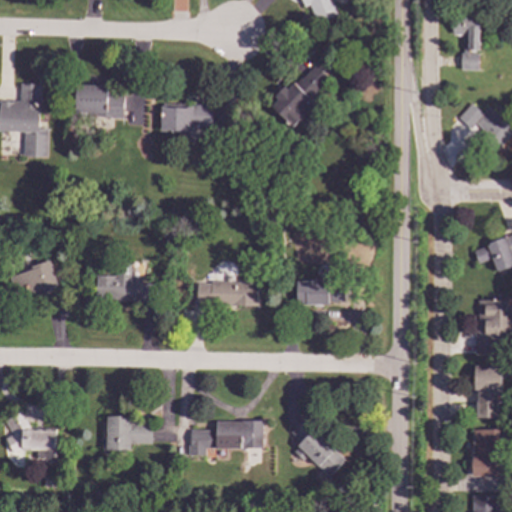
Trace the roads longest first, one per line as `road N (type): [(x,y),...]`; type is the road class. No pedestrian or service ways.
road 1 (residential): [(394,511),(401,0)]
road 2 (residential): [(397,368),(0,357)]
road 3 (residential): [(438,191),(439,511)]
road 4 (residential): [(223,35),(0,29)]
road 5 (residential): [(429,0),(438,191)]
road 6 (residential): [(438,191),(425,182),(401,43)]
